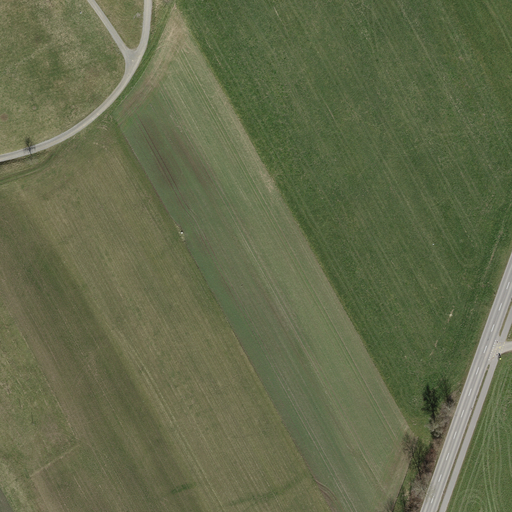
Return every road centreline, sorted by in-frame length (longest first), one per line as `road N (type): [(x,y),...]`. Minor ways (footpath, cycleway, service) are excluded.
road 1 (tertiary): [(511,275),(428,511)]
road 2 (track): [(151,0),(146,38),(113,98),(69,133),(0,158)]
